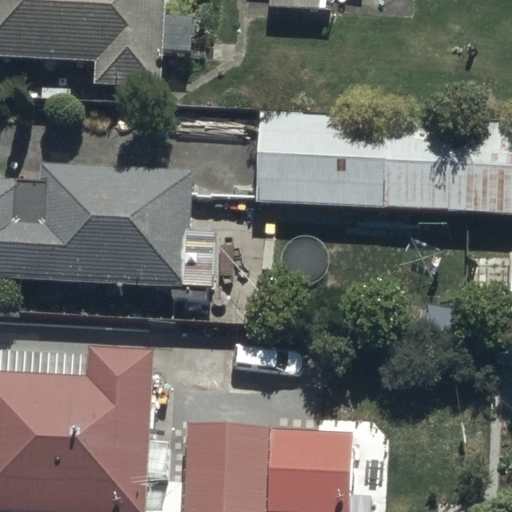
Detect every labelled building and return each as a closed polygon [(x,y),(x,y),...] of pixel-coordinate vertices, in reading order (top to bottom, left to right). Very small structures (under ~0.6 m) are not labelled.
[(0,0),(0,77),(100,82),(99,105),(165,108),(166,73),(193,74),(195,31),(167,30),(168,0),(0,0)] [(273,0),(273,23),(338,26),(338,0),(273,0)] [(511,143),(264,133),(260,220),(511,230),(511,143)] [(0,201),(0,298),(215,307),(217,256),(191,255),(194,195),(44,189),(42,238),(25,237),(26,203),(0,201)] [(0,366),(0,511),(150,511),(152,494),(170,495),(171,461),(153,460),(157,373),(102,371),(0,366)] [(352,511),(354,446),(189,443),(187,511),(352,511)]
